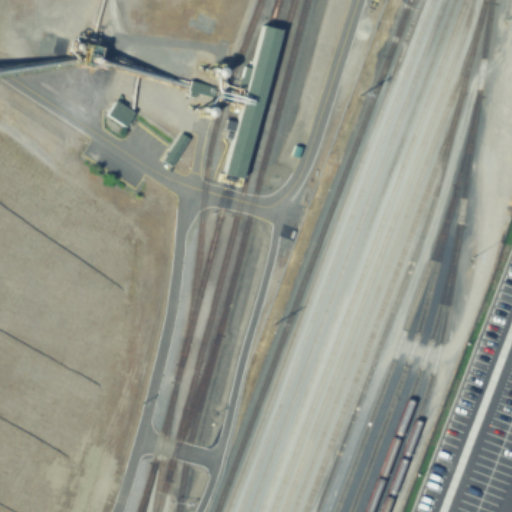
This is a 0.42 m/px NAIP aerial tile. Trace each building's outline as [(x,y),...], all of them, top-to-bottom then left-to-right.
[(236,108),(217,182),(240,188),(281,29),(258,23),(247,66),(240,64),(229,106),(236,108)] [(76,65),(94,70),(97,60),(101,47),(89,44),(82,42),(78,59),(76,65)] [(188,79),(217,86),(214,96),(194,91),(192,96),(185,95),(187,89),(185,89),(186,84),(188,79)] [(126,106),(113,98),(103,113),(123,126),(133,111),(126,106)] [(158,159),(177,130),(185,136),(166,164),(158,159)]
